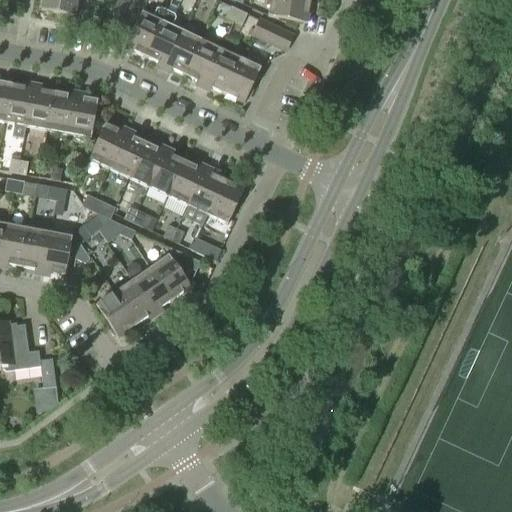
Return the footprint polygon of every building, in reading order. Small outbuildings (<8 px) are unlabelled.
[(76,0),(42,0),(40,12),(74,18),(76,0)] [(310,2),(297,0),(270,0),(267,18),(306,25),(310,2)] [(125,8),(117,4),(112,13),(121,17),(125,8)] [(141,13),(124,49),(144,59),(167,12),(159,8),(155,10),(151,18),(141,13)] [(225,19),(233,23),(238,11),(230,8),(225,19)] [(238,11),(233,23),(241,27),(247,15),(238,11)] [(167,12),(144,59),(164,68),(181,32),(171,28),(175,19),(174,15),(167,12)] [(291,37),(258,21),(252,32),(286,48),(288,43),(291,37)] [(181,32),(164,68),(184,77),(200,41),(181,32)] [(200,41),(184,77),(203,86),(220,51),(200,41)] [(220,51),(203,86),(223,96),(239,60),(220,51)] [(223,96),(243,105),(256,77),(260,69),(239,60),(223,96)] [(0,123),(4,124),(11,85),(0,83),(0,123)] [(32,89),(11,85),(4,124),(25,128),(32,89)] [(46,132),(53,93),(32,89),(25,128),(46,132)] [(75,97),(53,93),(46,132),(67,136),(75,97)] [(67,136),(90,140),(97,101),(75,97),(67,136)] [(88,161),(109,171),(125,135),(105,125),(97,142),(88,161)] [(128,180),(145,144),(125,135),(109,171),(128,180)] [(128,180),(148,189),(164,153),(145,144),(128,180)] [(167,198),(184,163),(164,153),(148,189),(167,198)] [(7,173),(16,175),(19,162),(10,160),(7,173)] [(19,162),(16,175),(25,176),(28,164),(19,162)] [(204,172),(184,163),(167,198),(177,203),(187,207),(204,172)] [(62,170),(52,168),(50,181),(59,183),(62,170)] [(187,207),(206,217),(223,181),(204,172),(187,207)] [(14,181),(6,180),(4,193),(12,194),(14,181)] [(24,183),(14,181),(12,194),(21,196),(24,183)] [(206,217),(227,226),(229,221),(243,191),(223,181),(206,217)] [(49,188),(46,201),(54,202),(56,189),(49,188)] [(54,202),(64,204),(66,191),(56,189),(54,202)] [(81,208),(89,212),(95,200),(87,196),(82,207),(81,208)] [(89,212),(97,216),(109,221),(112,215),(115,210),(95,200),(89,212)] [(123,220),(131,224),(137,212),(129,208),(123,220)] [(131,224),(139,228),(151,233),(156,221),(137,212),(131,224)] [(97,216),(90,221),(97,232),(105,227),(97,216)] [(97,232),(90,221),(82,226),(90,237),(97,232)] [(27,230),(6,226),(0,260),(0,264),(21,269),(27,230)] [(167,226),(162,238),(170,242),(176,230),(167,226)] [(118,235),(130,241),(134,233),(122,227),(118,235)] [(49,234),(27,230),(21,269),(42,273),(49,234)] [(184,234),(176,230),(170,242),(178,246),(184,234)] [(71,238),(49,234),(42,273),(64,277),(71,238)] [(190,252),(215,263),(220,252),(212,247),(212,248),(195,241),(190,252)] [(84,265),(89,260),(78,244),(74,260),(72,275),(81,277),(84,275),(85,267),(84,265)] [(200,265),(201,264),(170,250),(169,251),(170,251),(168,256),(149,269),(171,302),(190,289),(183,277),(191,271),(195,263),(200,265)] [(149,269),(131,282),(154,314),(171,302),(149,269)] [(69,288),(78,289),(81,277),(72,275),(69,288)] [(114,294),(136,326),(154,314),(131,282),(114,294)] [(117,339),(136,326),(114,294),(95,307),(117,339)] [(42,390),(55,388),(51,360),(39,362),(38,353),(28,354),(24,326),(15,327),(16,331),(9,332),(8,324),(0,324),(0,368),(1,368),(2,371),(5,373),(39,368),(42,390)]
